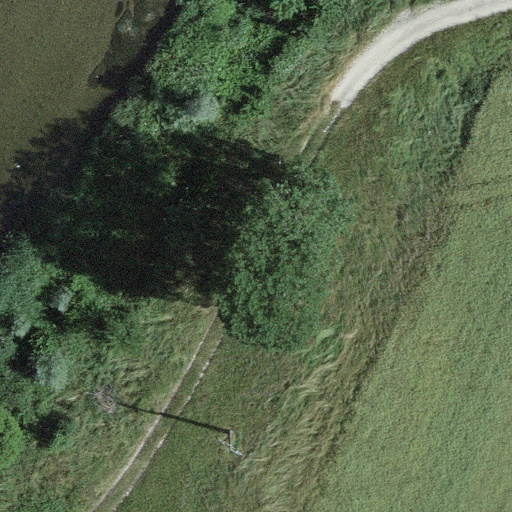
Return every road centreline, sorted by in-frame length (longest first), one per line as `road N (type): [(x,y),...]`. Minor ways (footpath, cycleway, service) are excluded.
road 1 (track): [(310,147),(175,410),(90,511)]
road 2 (track): [(310,147),(346,91),(400,40)]
